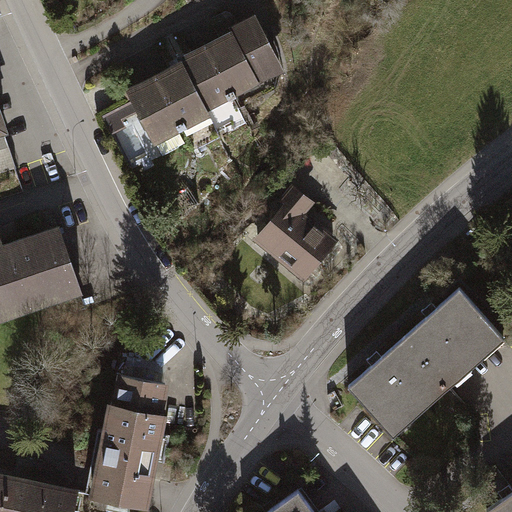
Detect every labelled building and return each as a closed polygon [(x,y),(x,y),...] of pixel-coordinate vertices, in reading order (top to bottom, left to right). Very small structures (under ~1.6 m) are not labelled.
[(178,55),(124,84),(155,142),(210,112),(208,107),(287,65),(255,7),(229,21),(230,24),(177,53),(178,55)] [(0,143),(11,140),(0,107),(0,143)] [(14,152),(0,155),(0,174),(18,171),(14,152)] [(283,199),(251,238),(304,280),(340,235),(307,209),(316,197),(292,178),(279,195),(283,199)] [(0,315),(51,297),(58,317),(88,306),(81,288),(89,285),(63,216),(6,236),(1,223),(0,223),(0,315)] [(506,333),(461,282),(348,382),(394,433),(506,333)] [(168,376),(116,366),(111,394),(106,393),(91,474),(88,491),(130,498),(148,502),(151,487),(166,405),(163,404),(168,376)] [(77,480),(0,465),(0,511),(71,511),(71,510),(76,488),(77,480)] [(318,511),(297,483),(257,511),(318,511)] [(127,511),(130,498),(88,491),(76,488),(71,510),(79,511),(127,511)] [(511,511),(511,488),(488,506),(491,511),(511,511)]
